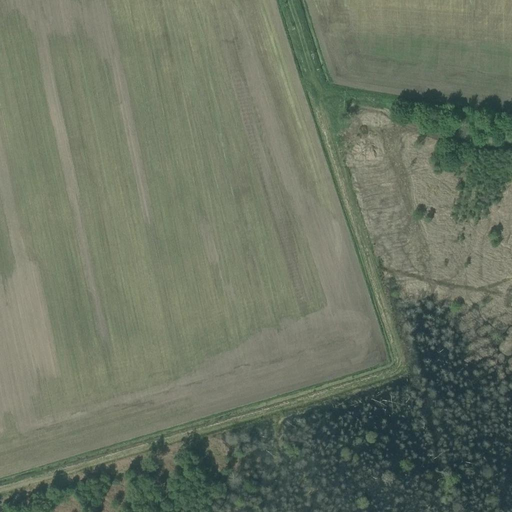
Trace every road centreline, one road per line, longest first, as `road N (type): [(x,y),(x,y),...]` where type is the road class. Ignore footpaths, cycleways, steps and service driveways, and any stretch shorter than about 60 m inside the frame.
road 1 (track): [(312,74),(400,368),(0,491)]
road 2 (track): [(511,145),(473,144),(324,92),(288,0)]
